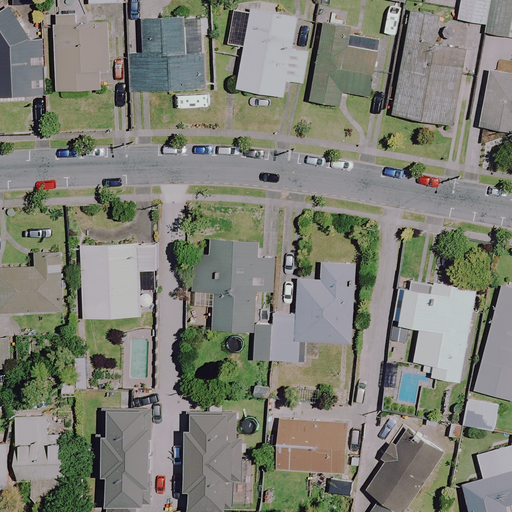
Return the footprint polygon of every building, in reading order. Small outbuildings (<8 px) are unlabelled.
[(484,25),(489,0),(459,0),(455,19),(484,25)] [(511,0),(489,0),(484,25),(483,32),(511,38),(511,13),(510,13),(511,0)] [(42,39),(29,39),(9,8),(0,13),(0,96),(44,95),(42,39)] [(227,44),(243,47),(235,88),(283,97),(286,81),(302,83),(307,52),(291,49),(296,17),(250,8),(248,18),(232,15),(227,44)] [(439,18),(407,13),(390,115),(451,125),(463,48),(435,44),(439,18)] [(75,21),(75,16),(54,16),(54,90),(100,89),(100,70),(107,70),(106,21),(75,21)] [(184,27),(183,18),(142,19),(143,54),(128,55),(129,91),(206,89),(203,26),(184,27)] [(353,29),(320,23),(314,54),(305,100),(339,106),(342,91),(368,96),(377,53),(350,48),(353,29)] [(511,76),(488,72),(479,126),(511,131),(511,76)] [(273,244),(195,240),(191,329),(253,332),(255,291),(270,292),(273,244)] [(156,290),(155,244),(81,245),(82,318),(140,317),(139,290),(156,290)] [(57,280),(57,253),(33,253),(34,267),(0,267),(0,312),(61,311),(61,280),(57,280)] [(270,325),(261,324),(259,360),(304,361),(305,341),(351,343),(354,263),(321,262),(320,279),(295,278),(293,314),(270,313),(270,325)] [(475,290),(435,283),(434,293),(399,286),(392,322),(419,327),(413,361),(432,365),(430,377),(459,382),(475,290)] [(511,286),(502,283),(481,362),(511,370),(511,286)] [(10,338),(0,337),(0,367),(9,368),(10,338)] [(496,404),(466,398),(461,423),(491,429),(496,404)] [(209,429),(93,412),(86,457),(203,473),(209,429)] [(347,423),(277,418),(273,469),(343,473),(347,423)] [(405,511),(440,450),(400,428),(366,490),(377,496),(367,511),(405,511)] [(66,459),(65,432),(17,434),(18,461),(66,459)] [(0,476),(9,476),(8,441),(0,441),(0,476)] [(511,502),(511,445),(511,443),(491,448),(498,473),(461,483),(468,511),(507,511),(506,504),(511,502)]
